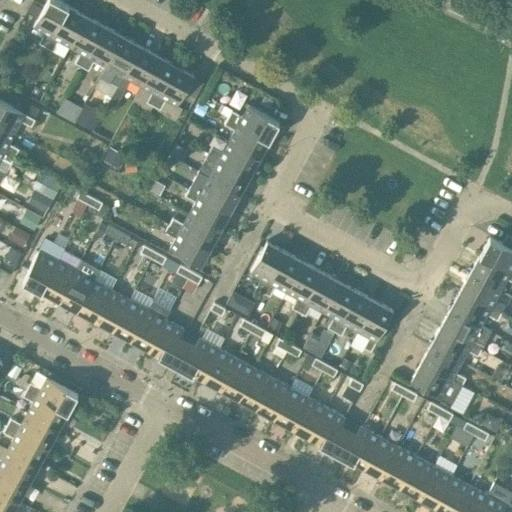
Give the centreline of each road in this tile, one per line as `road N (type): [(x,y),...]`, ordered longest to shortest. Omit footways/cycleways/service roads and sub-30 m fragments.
road 1 (residential): [(123,0),(317,107),(267,204),(425,288),(474,194),(511,215)]
road 2 (unknown): [(267,204),(163,406)]
road 3 (residential): [(163,406),(0,315)]
road 4 (residential): [(315,491),(163,406)]
road 5 (residential): [(105,511),(163,406)]
